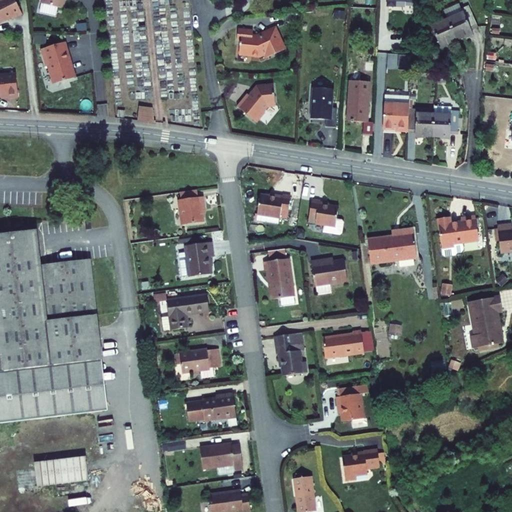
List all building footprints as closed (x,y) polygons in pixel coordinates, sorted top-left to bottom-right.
[(0,0),(0,22),(11,17),(12,18),(21,14),(14,0),(0,0)] [(40,0),(40,6),(62,11),(64,0),(40,0)] [(461,9),(459,4),(444,11),(448,18),(462,11),(461,9)] [(477,26),(468,6),(461,9),(462,11),(448,18),(457,40),(473,33),(471,29),(477,26)] [(431,20),(424,23),(434,45),(440,43),(442,47),(457,40),(448,18),(433,24),(431,20)] [(68,34),(76,33),(75,23),(67,24),(68,34)] [(245,37),(236,36),(235,46),(239,46),(237,60),(250,62),(255,59),(256,62),(258,62),(262,61),(264,65),(282,57),(274,37),(260,42),(260,41),(255,44),(244,42),(245,37)] [(62,43),(40,50),(45,67),(48,66),(54,85),(73,79),(62,43)] [(0,75),(0,97),(6,96),(6,99),(18,98),(15,74),(0,75)] [(310,89),(310,121),(325,122),(324,126),(333,126),(334,89),(310,89)] [(271,93),(255,94),(248,103),(245,100),(234,112),(252,127),(254,124),(255,124),(258,124),(261,121),(261,118),(260,117),(265,112),(272,111),(271,93)] [(371,136),(362,135),(365,95),(347,93),(344,134),(360,135),(359,148),(370,149),(371,136)] [(145,117),(155,119),(155,110),(146,108),(145,117)] [(396,143),(409,144),(410,120),(386,118),(384,144),(396,145),(396,143)] [(413,147),(413,152),(431,153),(433,128),(416,126),(417,121),(410,120),(409,144),(408,146),(413,147)] [(449,129),(433,128),(431,153),(446,155),(447,150),(456,151),(458,125),(450,124),(449,129)] [(176,197),(181,224),(203,219),(201,203),(203,202),(202,193),(198,194),(197,186),(179,188),(180,196),(176,197)] [(261,191),(257,211),(286,216),(290,192),(283,191),(282,194),(261,191)] [(319,198),(310,197),(307,219),(324,222),(323,229),(339,232),(342,230),(343,219),(342,217),(336,216),(338,204),(318,201),(319,198)] [(452,239),(478,235),(475,210),(460,212),(461,216),(450,218),(449,211),(436,214),(441,244),(453,242),(452,239)] [(257,211),(255,219),(285,224),(286,216),(257,211)] [(99,213),(100,221),(109,221),(108,213),(99,213)] [(0,417),(112,404),(106,348),(94,248),(44,252),(40,218),(0,222),(0,417)] [(494,221),(498,248),(511,245),(511,225),(510,225),(509,219),(494,221)] [(370,260),(413,253),(408,224),(397,226),(398,231),(366,235),(370,260)] [(417,252),(413,224),(408,224),(413,253),(417,252)] [(186,251),(189,273),(211,269),(208,254),(213,253),(211,238),(185,242),(186,251)] [(178,252),(181,274),(189,273),(186,251),(178,252)] [(311,258),(315,282),(333,279),(334,284),(337,286),(347,285),(349,282),(345,256),(331,258),(330,255),(311,258)] [(268,269),(272,297),(294,294),(288,256),(264,259),(265,269),(268,269)] [(442,295),(451,296),(451,285),(442,285),(442,295)] [(153,295),(154,302),(166,301),(165,293),(153,295)] [(171,328),(188,326),(187,312),(209,308),(207,293),(167,299),(171,328)] [(463,332),(465,345),(497,339),(492,309),(497,308),(495,293),(462,298),(467,332),(463,332)] [(390,326),(390,334),(401,335),(401,326),(390,326)] [(355,332),(325,336),(327,353),(366,348),(362,328),(355,328),(355,332)] [(307,357),(302,357),(300,346),(305,346),(302,329),(276,333),(278,351),(281,351),(284,372),(308,369),(307,357)] [(214,366),(219,366),(216,348),(209,349),(208,348),(180,352),(183,374),(201,371),(202,377),(216,375),(214,366)] [(340,395),(344,418),(363,415),(359,392),(354,392),(353,386),(335,388),(337,396),(340,395)] [(220,393),(221,399),(237,396),(236,390),(220,393)] [(241,426),(240,416),(237,396),(221,399),(206,401),(206,402),(191,404),(194,421),(209,419),(209,421),(228,418),(229,428),(241,426)] [(378,459),(376,440),(363,442),(363,447),(341,450),(344,473),(355,472),(355,467),(367,465),(366,460),(378,459)] [(238,469),(246,468),(243,444),(235,445),(235,442),(224,444),(218,447),(204,454),(206,468),(237,464),(238,469)] [(203,447),(204,454),(218,447),(224,444),(203,447)] [(42,480),(94,474),(91,450),(39,456),(42,480)] [(315,473),(297,475),(302,510),(320,508),(315,473)] [(244,510),(254,509),(251,492),(244,492),(243,488),(209,493),(212,511),(217,511),(244,508),(244,510)]
